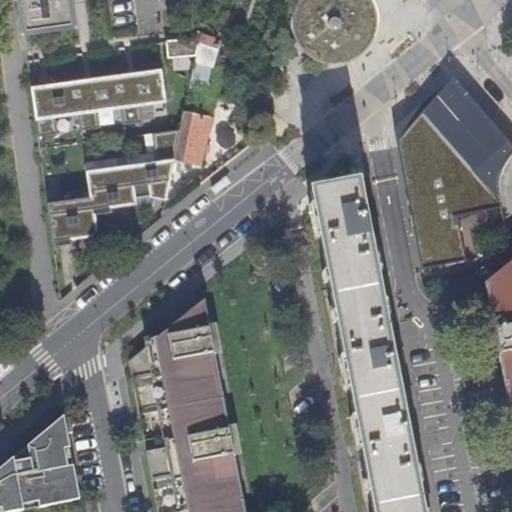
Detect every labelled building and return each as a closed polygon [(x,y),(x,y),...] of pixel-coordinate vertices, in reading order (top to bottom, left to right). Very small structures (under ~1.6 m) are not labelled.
[(19,0),(23,23),(69,17),(66,0),(19,0)] [(285,0),(288,20),(294,27),(301,37),(321,45),(343,42),(360,29),(368,9),(366,0),(285,0)] [(201,42),(183,36),(182,38),(167,38),(168,54),(199,52),(201,42)] [(207,55),(216,58),(219,49),(201,42),(199,52),(190,92),(204,96),(207,86),(202,85),(209,62),(206,62),(207,55)] [(31,83),(38,133),(57,130),(55,113),(78,110),(81,127),(100,124),(98,107),(121,104),(123,121),(143,118),(141,101),(166,98),(161,65),(31,83)] [(511,152),(449,82),(413,125),(391,129),(421,271),(464,262),(456,227),(453,227),(451,218),(499,208),(496,194),(496,184),(498,176),(501,169),(505,161),(511,153),(511,152)] [(212,117),(186,113),(183,126),(176,157),(192,160),(198,134),(208,136),(212,117)] [(151,192),(168,195),(176,157),(183,126),(153,130),(157,157),(86,167),(90,192),(47,198),(53,242),(73,240),(72,235),(98,231),(95,210),(112,208),(112,203),(137,199),(136,194),(151,192)] [(377,239),(373,217),(365,220),(358,184),(313,192),(372,511),(419,511),(407,449),(417,451),(413,426),(404,431),(391,360),(401,360),(397,338),(388,342),(368,239),(377,239)] [(490,284),(511,278),(511,266),(511,263),(485,285),(494,330),(502,328),(499,312),(496,313),(490,284)] [(511,263),(511,266),(511,278),(490,284),(496,313),(499,312),(502,328),(494,330),(497,348),(505,347),(510,368),(507,368),(511,395),(511,263)] [(204,337),(211,335),(204,301),(158,338),(203,330),(204,337)] [(239,511),(232,472),(229,473),(226,457),(234,455),(230,436),(222,438),(218,415),(221,414),(212,371),(209,372),(206,356),(215,354),(211,335),(204,337),(203,330),(158,338),(147,348),(129,362),(133,379),(153,375),(167,449),(147,452),(152,480),(172,476),(179,511),(239,511)] [(147,348),(158,338),(146,341),(147,348)] [(505,347),(497,348),(511,424),(511,395),(507,368),(510,368),(505,347)] [(222,438),(230,436),(215,354),(206,356),(209,372),(212,371),(221,414),(218,415),(222,438)] [(0,470),(0,511),(21,511),(24,511),(23,506),(40,502),(41,508),(80,500),(64,417),(0,470)] [(245,511),(234,455),(226,457),(229,473),(232,472),(239,511),(245,511)] [(23,506),(24,511),(41,508),(40,502),(23,506)]
